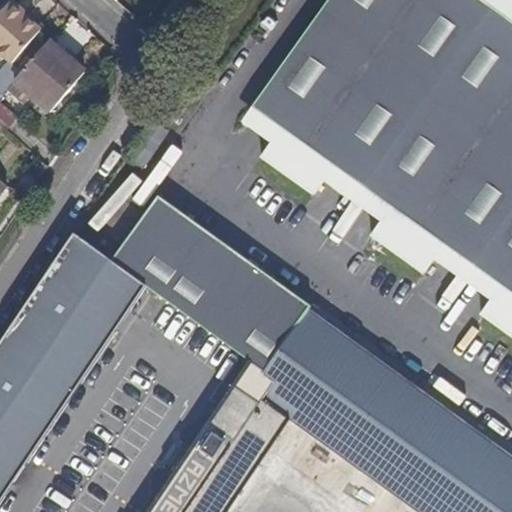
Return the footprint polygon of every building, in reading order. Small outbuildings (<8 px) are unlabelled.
[(12,64),(42,30),(24,16),(27,12),(12,0),(0,14),(0,53),(9,61),(0,70),(0,97),(21,72),(12,64)] [(316,0),(247,101),(278,123),(255,155),(309,196),(323,177),(336,160),(395,203),(384,218),(370,237),(420,275),(436,254),(449,237),(502,278),(492,291),(477,312),(511,338),(511,28),(508,33),(463,0),(316,0)] [(511,28),(511,7),(500,0),(463,0),(508,33),(511,28)] [(86,73),(50,41),(22,73),(7,91),(24,106),(31,98),(50,114),(86,73)] [(15,117),(0,102),(0,124),(6,130),(17,118),(15,117)] [(140,169),(167,132),(153,122),(126,159),(140,169)] [(395,203),(336,160),(323,177),(384,218),(395,203)] [(313,306),(159,194),(111,263),(144,288),(251,365),(265,374),(313,306)] [(0,511),(0,505),(144,288),(75,236),(39,287),(0,344),(0,511)] [(502,278),(449,237),(436,254),(492,291),(502,278)] [(511,511),(511,452),(313,306),(265,374),(275,382),(260,402),(290,420),(420,511),(511,511)] [(236,387),(260,402),(275,382),(265,374),(251,365),(236,387)] [(228,511),(290,420),(260,402),(236,387),(152,511),(228,511)]
